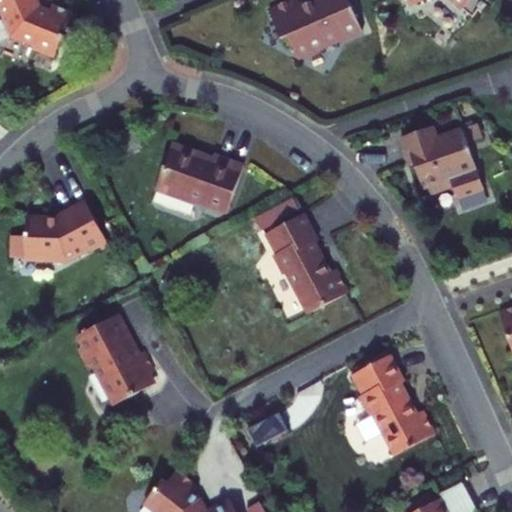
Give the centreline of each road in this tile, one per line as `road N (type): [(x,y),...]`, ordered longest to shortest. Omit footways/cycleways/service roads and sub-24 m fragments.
road 1 (residential): [(511,474),(402,247),(370,203),(277,127),(194,91),(149,82)]
road 2 (residential): [(149,82),(47,132),(0,175)]
